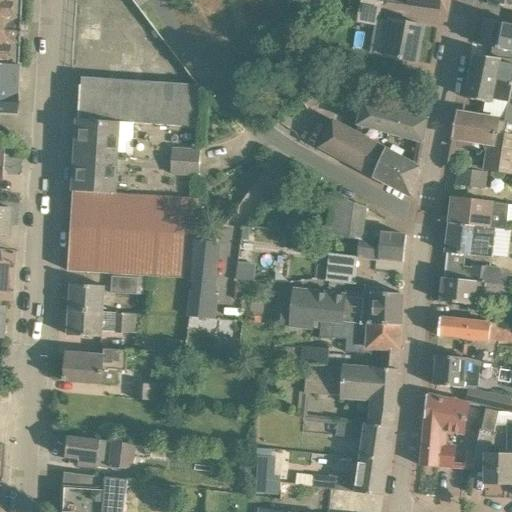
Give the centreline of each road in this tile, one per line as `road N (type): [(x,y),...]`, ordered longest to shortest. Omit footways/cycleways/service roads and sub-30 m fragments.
road 1 (unclassified): [(19,511),(53,0)]
road 2 (residential): [(426,212),(316,165),(252,122),(156,0)]
road 3 (residential): [(395,511),(426,212)]
road 4 (residential): [(426,212),(459,0)]
